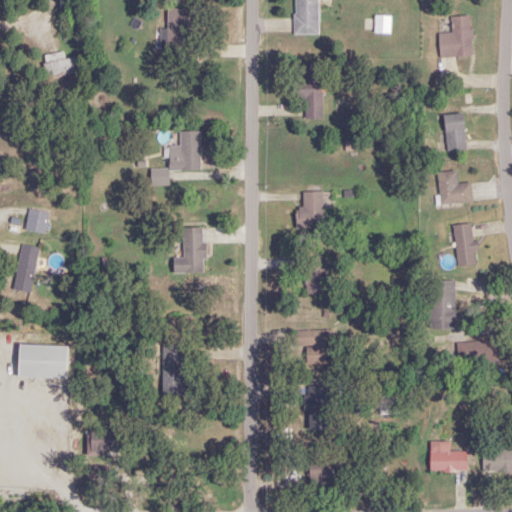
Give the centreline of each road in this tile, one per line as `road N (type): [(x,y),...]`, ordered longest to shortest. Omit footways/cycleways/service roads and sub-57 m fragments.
road 1 (residential): [(255,511),(259,0)]
road 2 (residential): [(511,240),(502,163),(504,0)]
